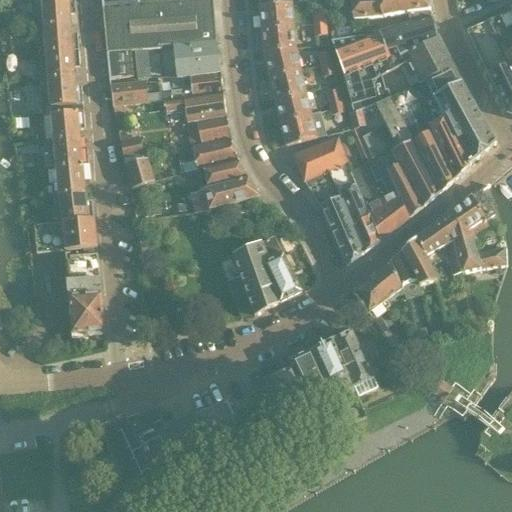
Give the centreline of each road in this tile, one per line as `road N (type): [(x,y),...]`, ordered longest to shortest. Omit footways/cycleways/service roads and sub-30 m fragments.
road 1 (residential): [(85,0),(119,376)]
road 2 (residential): [(339,291),(305,221),(265,179),(244,141),(228,0)]
road 3 (residential): [(509,145),(339,291)]
road 4 (residential): [(339,291),(150,391)]
road 5 (residential): [(427,416),(243,511)]
road 6 (residential): [(509,145),(443,22),(442,0)]
